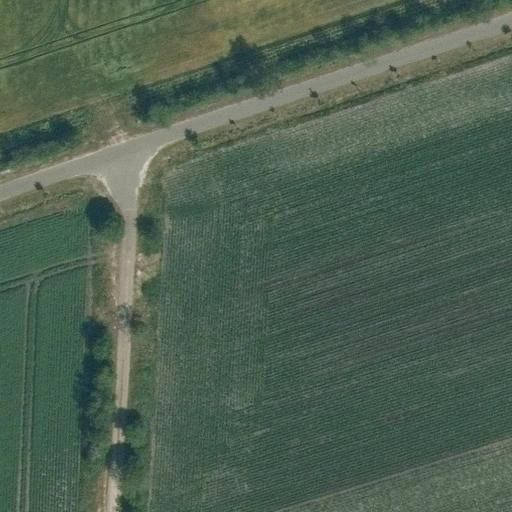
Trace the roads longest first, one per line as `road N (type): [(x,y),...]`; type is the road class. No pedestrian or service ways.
road 1 (unclassified): [(511,22),(0,191)]
road 2 (track): [(130,151),(115,511)]
